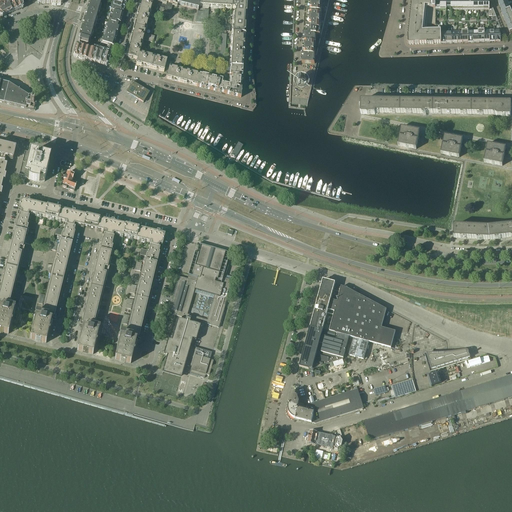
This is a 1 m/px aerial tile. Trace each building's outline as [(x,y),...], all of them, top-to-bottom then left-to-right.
[(18,10),(14,0),(11,0),(10,1),(10,2),(11,3),(11,5),(14,12),(18,10)] [(21,0),(14,0),(18,10),(22,9),(23,7),(21,0)] [(149,14),(152,0),(140,0),(140,1),(141,1),(140,6),(139,6),(138,11),(149,14)] [(162,0),(162,1),(166,2),(164,13),(170,14),(172,4),(177,5),(178,5),(178,4),(178,0),(162,0)] [(191,8),(192,0),(178,0),(178,4),(178,5),(180,5),(191,8)] [(200,0),(192,0),(191,8),(197,10),(198,7),(200,0)] [(234,0),(216,0),(216,8),(229,9),(230,9),(231,9),(232,9),(234,9),(234,0)] [(246,0),(234,0),(234,9),(235,8),(236,9),(235,10),(235,12),(234,13),(234,18),(246,18),(246,0)] [(446,0),(440,0),(439,0),(435,0),(411,0),(408,34),(408,36),(407,36),(408,45),(427,44),(436,44),(441,44),(446,44),(452,44),(457,43),(462,43),(468,43),(473,43),(479,43),(484,43),(489,42),(495,42),(499,42),(500,42),(500,37),(503,35),(506,34),(507,34),(509,33),(511,32),(511,5),(511,3),(511,2),(509,0),(446,0)] [(5,4),(0,9),(0,17),(2,18),(6,15),(9,14),(14,12),(11,5),(6,6),(5,4)] [(321,6),(309,5),(308,20),(321,21),(321,16),(324,16),(324,14),(321,14),(321,12),(325,12),(325,10),(321,10),(321,6)] [(98,12),(99,9),(87,6),(85,15),(96,18),(97,15),(98,16),(99,12),(98,12)] [(208,10),(202,10),(202,12),(197,11),(195,22),(207,23),(208,10)] [(149,14),(138,11),(136,16),(138,16),(136,21),(135,21),(134,26),(145,29),(149,14)] [(95,24),(96,23),(96,21),(95,21),(96,18),(85,15),(81,28),(93,32),(94,30),(93,30),(94,24),(95,24)] [(246,18),(234,18),(232,33),(232,34),(245,34),(246,18)] [(321,21),(308,20),(307,34),(316,35),(320,35),(321,21)] [(120,24),(108,21),(106,30),(117,33),(120,24)] [(145,29),(134,26),(132,31),(134,32),(132,37),(131,36),(130,42),(141,45),(143,40),(153,43),(154,36),(144,34),(145,29)] [(90,39),(92,33),(93,34),(93,32),(81,28),(78,37),(91,41),(91,39),(90,39)] [(117,33),(106,30),(101,44),(107,46),(113,47),(114,43),(117,33)] [(245,34),(232,34),(231,51),(243,52),(245,34)] [(307,34),(303,34),(302,49),(315,49),(315,45),(319,45),(319,44),(319,43),(315,43),(316,35),(307,34)] [(77,42),(73,55),(74,57),(78,58),(81,47),(82,44),(77,42)] [(141,45),(130,42),(128,46),(130,47),(128,52),(127,52),(126,57),(137,60),(139,53),(141,45)] [(87,61),(90,50),(81,47),(78,58),(87,61)] [(92,62),(96,49),(93,48),(93,51),(90,50),(87,61),(92,62)] [(97,64),(100,51),(98,51),(98,49),(96,49),(92,62),(97,64)] [(315,49),(302,49),(302,63),(314,64),(314,63),(314,59),(315,59),(315,49)] [(102,65),(106,52),(104,51),(103,52),(100,51),(97,64),(102,65)] [(243,52),(231,51),(230,67),(231,67),(242,68),(243,52)] [(108,65),(111,53),(106,52),(102,65),(106,66),(108,65)] [(152,56),(139,53),(137,60),(136,65),(141,66),(141,64),(144,65),(146,66),(146,67),(149,68),(152,56)] [(164,72),(167,60),(152,56),(149,68),(156,70),(157,68),(159,69),(158,71),(164,72)] [(174,66),(169,65),(166,79),(171,80),(171,79),(177,80),(176,81),(182,83),(185,71),(180,70),(182,60),(176,58),(174,66)] [(191,62),(190,66),(189,72),(185,71),(182,83),(186,84),(187,83),(192,84),(191,85),(196,86),(197,87),(199,75),(195,74),(197,63),(191,62)] [(242,68),(231,67),(230,67),(230,72),(223,71),(223,73),(229,74),(229,82),(241,83),(242,79),(240,79),(240,77),(241,74),(240,74),(240,72),(242,72),(242,68)] [(211,90),(214,78),(210,77),(211,72),(209,71),(208,76),(206,76),(207,71),(205,70),(204,75),(200,74),(199,75),(197,87),(201,88),(201,86),(203,86),(202,88),(205,89),(206,87),(207,87),(207,89),(211,90)] [(219,74),(218,79),(214,78),(211,90),(215,91),(215,89),(217,90),(216,91),(219,92),(220,90),(221,91),(221,93),(225,94),(226,90),(228,90),(229,82),(224,80),(225,75),(223,75),(222,80),(220,79),(221,74),(219,74)] [(297,82),(297,83),(297,84),(297,85),(298,85),(298,86),(299,87),(300,88),(301,88),(302,88),(303,88),(304,88),(304,87),(305,87),(306,86),(306,85),(307,84),(307,83),(307,82),(306,82),(306,81),(306,80),(305,80),(304,79),(303,79),(302,78),(301,78),(300,79),(299,80),(298,80),(298,81),(297,82)] [(8,84),(0,82),(0,81),(0,102),(4,103),(8,84)] [(125,93),(143,103),(144,102),(143,102),(148,93),(149,94),(149,92),(132,82),(131,83),(132,84),(127,92),(126,91),(125,93)] [(241,83),(229,82),(228,90),(226,90),(225,94),(233,96),(234,94),(235,94),(235,96),(240,98),(241,91),(239,91),(239,87),(241,87),(241,83)] [(8,84),(4,103),(35,111),(36,105),(31,99),(29,98),(28,98),(29,97),(16,89),(8,84)] [(511,109),(511,104),(510,103),(365,101),(362,101),(361,102),(360,106),(362,106),(362,109),(360,109),(360,113),(361,115),(367,115),(367,113),(369,113),(369,115),(375,115),(376,114),(376,113),(422,114),(422,112),(427,112),(427,114),(495,115),(495,116),(497,117),(502,117),(502,115),(504,115),(504,117),(510,117),(511,116),(511,111),(510,111),(510,109),(511,109)] [(403,130),(401,130),(397,146),(416,149),(418,141),(419,141),(421,139),(419,137),(418,137),(419,133),(417,133),(417,130),(404,128),(403,130)] [(446,139),(444,138),(440,154),(459,158),(461,149),(462,149),(464,147),(462,146),(461,145),(462,142),(460,141),(460,139),(446,136),(446,139)] [(240,149),(244,143),(238,139),(227,157),(233,160),(240,149)] [(15,148),(10,147),(0,144),(0,155),(5,157),(5,159),(9,160),(12,161),(15,148)] [(489,147),(487,146),(483,162),(502,166),(504,157),(505,158),(507,155),(505,154),(504,154),(505,150),(503,150),(503,147),(490,145),(489,147)] [(38,155),(30,153),(24,152),(22,161),(19,175),(24,176),(24,177),(25,178),(26,178),(27,179),(28,180),(30,181),(31,181),(32,182),(35,182),(37,182),(39,182),(40,182),(42,182),(44,182),(44,181),(50,158),(42,156),(41,156),(38,155)] [(65,182),(63,188),(75,192),(77,186),(74,185),(75,183),(73,182),(73,181),(75,180),(76,178),(75,177),(75,176),(68,174),(66,179),(65,178),(64,181),(65,182)] [(164,235),(105,221),(92,218),(21,200),(17,214),(19,215),(19,214),(20,215),(21,212),(29,214),(28,216),(31,217),(31,215),(64,222),(63,225),(66,226),(67,223),(74,225),(73,227),(75,228),(77,228),(77,226),(90,229),(102,232),(102,235),(104,235),(105,235),(106,233),(113,234),(113,237),(115,238),(116,235),(148,243),(148,245),(150,246),(151,244),(159,245),(158,248),(159,248),(161,249),(164,235)] [(35,224),(30,222),(31,217),(28,216),(29,214),(21,212),(20,215),(19,214),(19,215),(18,221),(16,220),(15,223),(16,224),(15,230),(26,233),(27,228),(34,230),(35,224)] [(74,232),(75,228),(73,227),(74,225),(67,223),(66,226),(63,225),(62,230),(56,229),(55,235),(61,236),(60,241),(72,244),(73,237),(74,238),(75,235),(73,234),(74,232)] [(511,226),(510,227),(510,225),(490,228),(490,229),(488,229),(486,229),(486,228),(466,227),(466,228),(460,227),(460,226),(454,226),(453,238),(460,238),(460,237),(463,237),(463,238),(476,239),(477,238),(479,238),(479,239),(480,238),(482,238),(482,240),(487,240),(489,240),(495,239),(495,238),(497,237),(497,239),(498,239),(498,238),(500,238),(500,239),(511,237),(511,226)] [(27,238),(25,237),(26,233),(15,230),(14,234),(14,237),(12,236),(11,239),(13,239),(13,240),(13,242),(12,242),(10,248),(20,251),(21,248),(22,249),(24,244),(26,245),(26,244),(31,246),(33,238),(28,236),(27,238)] [(120,244),(114,243),(115,238),(113,237),(113,234),(106,233),(105,235),(104,235),(102,241),(100,241),(100,244),(101,244),(99,251),(111,253),(112,249),(118,250),(120,244)] [(71,248),(72,244),(60,241),(59,246),(57,245),(57,243),(52,242),(50,250),(55,251),(55,252),(57,252),(56,257),(58,257),(57,260),(67,262),(69,255),(68,255),(69,253),(70,253),(71,250),(69,250),(70,248),(71,248)] [(158,253),(159,248),(158,248),(159,245),(151,244),(150,246),(148,245),(146,251),(141,249),(139,255),(146,257),(145,261),(156,264),(158,258),(159,258),(159,255),(158,255),(158,253)] [(213,361),(211,360),(210,359),(212,353),(190,346),(192,340),(195,341),(200,326),(196,325),(197,321),(209,324),(208,325),(218,328),(225,306),(232,281),(221,278),(225,266),(227,261),(223,260),(225,253),(201,246),(199,253),(195,252),(187,279),(179,277),(172,299),(174,300),(173,303),(172,302),(168,314),(183,318),(182,321),(177,319),(171,341),(168,340),(163,355),(167,356),(162,373),(181,379),(185,365),(191,367),(189,372),(190,373),(189,374),(204,379),(204,377),(205,377),(205,376),(206,375),(209,376),(213,361)] [(26,268),(28,260),(22,259),(23,259),(20,258),(21,254),(20,253),(20,251),(10,248),(9,255),(9,258),(7,257),(6,260),(8,260),(8,263),(7,263),(6,267),(17,269),(18,265),(21,265),(20,267),(26,268)] [(112,258),(110,258),(111,253),(99,251),(98,254),(99,255),(98,257),(97,257),(96,259),(98,260),(97,262),(96,262),(95,269),(105,271),(105,269),(107,269),(108,264),(110,265),(116,266),(118,258),(112,257),(112,258)] [(67,262),(57,260),(56,262),(55,262),(54,266),(51,266),(46,265),(44,273),(50,274),(50,272),(52,273),(51,278),(63,280),(64,276),(63,276),(64,274),(65,274),(66,271),(64,271),(65,269),(66,269),(67,262)] [(155,268),(156,264),(145,261),(143,266),(141,265),(142,264),(136,262),(134,271),(140,272),(139,272),(142,273),(141,277),(142,278),(142,280),(152,283),(153,276),(153,273),(155,274),(156,271),(154,270),(154,268),(155,268)] [(5,273),(3,273),(3,276),(4,276),(4,278),(3,278),(2,282),(14,285),(15,280),(17,281),(17,282),(22,284),(24,274),(19,273),(19,275),(16,274),(17,269),(6,267),(5,271),(6,271),(5,273)] [(110,289),(112,281),(107,279),(105,279),(106,274),(104,274),(105,271),(95,269),(93,275),(94,276),(93,278),(92,278),(91,280),(93,281),(92,283),(91,283),(90,287),(102,290),(103,285),(105,286),(105,287),(110,289)] [(63,280),(51,278),(50,282),(48,282),(48,280),(43,279),(41,288),(46,290),(46,288),(49,289),(47,293),(59,296),(60,292),(59,292),(60,289),(61,290),(62,287),(60,287),(61,284),(62,284),(63,280)] [(149,291),(149,289),(150,289),(152,283),(142,280),(141,283),(140,282),(138,287),(136,286),(131,285),(129,293),(134,295),(135,293),(137,293),(136,298),(147,301),(148,297),(148,294),(150,295),(151,292),(149,291)] [(381,328),(386,310),(346,289),(341,287),(341,288),(335,286),(335,283),(323,280),(314,313),(299,368),(309,370),(343,359),(349,337),(354,338),(349,356),(364,360),(368,342),(391,348),(395,332),(381,328)] [(1,289),(0,288),(0,291),(1,291),(0,293),(0,298),(10,301),(11,296),(13,296),(13,298),(18,299),(20,290),(15,289),(15,290),(12,290),(14,285),(2,282),(1,286),(2,286),(1,289)] [(90,294),(88,293),(87,296),(89,296),(88,299),(87,299),(86,303),(98,305),(99,301),(102,301),(101,303),(106,304),(109,295),(103,294),(103,295),(101,295),(102,290),(90,287),(89,291),(90,291),(90,294)] [(59,296),(47,293),(46,298),(44,297),(44,296),(39,294),(37,304),(42,305),(42,304),(45,304),(44,309),(55,312),(56,307),(55,307),(56,305),(58,305),(58,303),(57,302),(57,300),(58,300),(59,296)] [(10,301),(0,298),(0,332),(8,334),(14,311),(15,309),(14,309),(14,308),(8,307),(10,301)] [(147,301),(136,298),(135,303),(132,302),(133,301),(127,299),(125,309),(130,310),(131,308),(133,309),(132,314),(144,316),(145,312),(144,312),(144,310),(146,310),(147,308),(145,307),(146,305),(147,301)] [(86,309),(84,309),(83,312),(85,312),(85,314),(84,314),(83,318),(94,321),(96,316),(98,317),(97,318),(103,320),(105,310),(100,309),(99,311),(97,310),(98,305),(86,303),(86,307),(86,309)] [(55,312),(44,309),(42,315),(36,314),(35,316),(30,339),(46,343),(51,320),(50,320),(51,317),(54,318),(55,312)] [(144,316),(132,314),(131,318),(129,318),(129,316),(124,315),(121,324),(127,325),(127,324),(129,325),(128,329),(140,332),(141,328),(140,328),(141,325),(142,326),(143,323),(141,323),(142,320),(143,320),(144,316)] [(94,321),(83,318),(81,325),(84,325),(83,328),(82,328),(77,351),(93,355),(98,331),(99,331),(99,329),(93,327),(94,321)] [(140,332),(128,329),(127,335),(121,334),(120,334),(119,336),(120,337),(114,360),(130,364),(136,341),(135,340),(136,338),(138,339),(140,332)] [(458,352),(447,353),(444,354),(434,354),(427,354),(424,354),(426,360),(430,372),(470,360),(470,358),(468,351),(466,351),(458,352)] [(467,368),(490,362),(488,355),(465,362),(467,368)] [(438,372),(428,376),(431,386),(441,383),(438,372)] [(369,442),(451,416),(511,397),(511,375),(363,422),(369,442)] [(392,391),(390,391),(392,397),(394,396),(395,398),(416,392),(412,380),(391,387),(392,391)] [(385,386),(374,390),(375,396),(387,392),(385,386)] [(303,405),(298,390),(294,389),(289,405),(299,408),(300,404),(303,405)] [(363,409),(362,406),(357,390),(305,406),(310,407),(315,408),(311,423),(315,424),(363,409)] [(301,420),(305,406),(303,405),(300,404),(299,408),(296,419),(301,420)] [(299,408),(289,405),(289,407),(289,408),(289,409),(289,411),(289,412),(289,413),(289,414),(290,414),(290,415),(291,416),(292,417),(293,417),(296,419),(299,408)] [(307,422),(310,407),(305,406),(301,420),(307,422)] [(311,423),(315,408),(310,407),(307,422),(311,423)] [(307,442),(307,443),(333,449),(335,437),(324,434),(310,431),(310,432),(309,432),(308,435),(309,436),(308,438),(307,442)]
